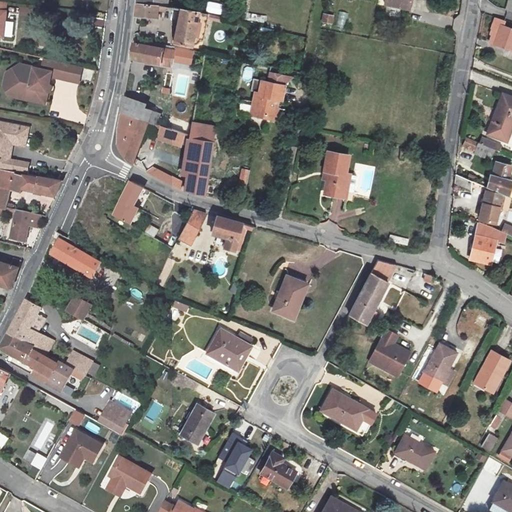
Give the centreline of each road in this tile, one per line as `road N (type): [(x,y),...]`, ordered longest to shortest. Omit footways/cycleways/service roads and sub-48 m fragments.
road 1 (unclassified): [(96,147),(174,195),(366,246)]
road 2 (residential): [(470,0),(430,262)]
road 3 (residential): [(96,147),(0,324)]
road 4 (residential): [(431,511),(281,430)]
road 5 (residential): [(126,0),(96,147)]
road 6 (residential): [(281,430),(251,412),(281,354),(317,362)]
road 7 (residential): [(317,362),(366,246)]
